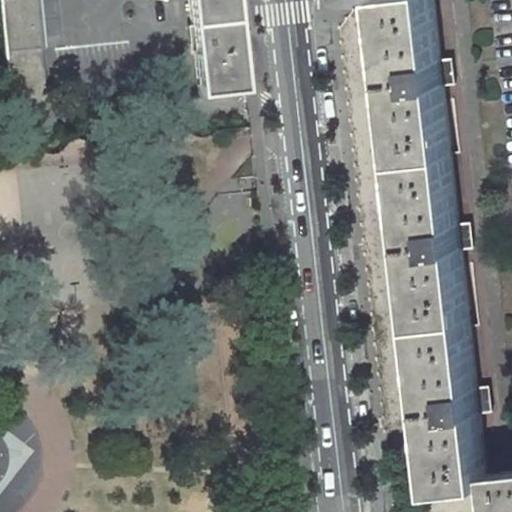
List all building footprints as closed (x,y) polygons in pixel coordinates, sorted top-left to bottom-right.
[(0,0),(10,104),(44,102),(38,47),(33,0),(0,0)] [(61,45),(56,0),(33,0),(38,47),(61,45)] [(187,0),(199,96),(245,90),(235,0),(187,0)] [(383,0),(439,489),(490,483),(488,473),(481,412),(479,386),(463,247),(460,222),(444,84),(442,58),(435,0),(383,0)] [(453,57),(442,58),(444,84),(456,82),(453,57)] [(471,220),(460,222),(463,247),(474,246),(471,220)] [(490,384),(479,386),(481,412),(493,410),(490,384)] [(490,483),(492,511),(511,511),(511,470),(488,473),(490,483)] [(230,511),(229,490),(212,492),(213,511),(230,511)]
